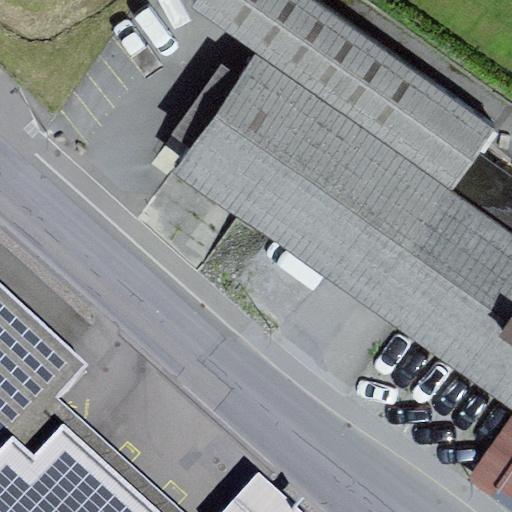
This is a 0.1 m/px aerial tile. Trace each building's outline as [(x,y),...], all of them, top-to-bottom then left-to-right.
[(457,177),(481,143),(498,119),(330,0),(207,0),(254,33),(457,177)] [(457,177),(254,33),(234,60),(184,131),(168,154),(511,397),(511,164),(481,143),(457,177)] [(184,131),(234,60),(221,51),(171,122),(184,131)] [(0,282),(0,459),(58,397),(88,364),(0,282)] [(183,511),(58,397),(0,459),(0,511),(183,511)] [(511,408),(468,470),(511,502),(511,408)] [(304,511),(260,471),(222,511),(304,511)]
